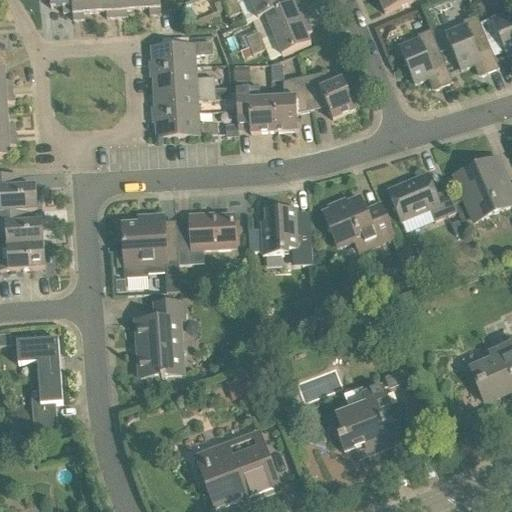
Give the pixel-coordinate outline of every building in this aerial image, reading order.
[(73,15),(72,0),(50,0),(51,10),(63,10),(64,15),(73,15)] [(94,0),(72,0),(73,15),(74,23),(85,22),(85,16),(95,15),(94,0)] [(118,20),(116,0),(94,0),(95,15),(107,15),(107,20),(118,20)] [(138,0),(116,0),(118,20),(128,19),(128,13),(139,13),(138,0)] [(160,0),(138,0),(139,13),(150,12),(150,18),(162,17),(160,0)] [(236,0),(229,0),(222,3),(226,12),(239,6),(236,0)] [(251,0),(250,1),(258,21),(287,9),(282,0),(251,0)] [(414,0),(378,0),(385,16),(416,3),(414,0)] [(219,15),(226,12),(222,3),(215,6),(219,15)] [(239,6),(226,12),(230,20),(243,15),(239,6)] [(304,15),(299,17),(294,6),(287,9),(258,21),(259,22),(266,19),(274,38),(308,24),(304,15)] [(511,9),(510,10),(511,13),(492,22),(507,60),(511,57),(511,9)] [(478,18),(464,24),(465,27),(445,36),(461,73),(475,68),(478,77),(482,78),(500,71),(478,18)] [(308,24),(274,38),(283,59),(311,47),(307,36),(312,34),(308,24)] [(403,58),(415,87),(429,82),(432,91),(436,92),(454,85),(432,32),(418,38),(419,41),(410,45),(414,53),(403,58)] [(250,49),(263,44),(260,35),(247,40),(250,49)] [(263,44),(250,49),(254,57),(267,52),(263,44)] [(213,46),(152,49),(153,72),(197,70),(196,59),(214,58),(213,46)] [(272,77),(279,76),(280,76),(279,68),(271,68),(272,77)] [(250,69),(235,69),(235,83),(250,83),(250,69)] [(215,80),(197,81),(197,70),(153,72),(154,96),(216,92),(215,80)] [(12,84),(6,84),(6,72),(0,72),(0,94),(13,94),(12,84)] [(343,82),(331,87),(326,75),(305,80),(313,113),(328,109),(333,122),(356,113),(343,82)] [(273,101),(275,135),(299,134),(298,116),(313,113),(305,80),(284,85),(285,100),(273,101)] [(273,101),(261,102),(260,89),(236,90),(238,123),(250,123),(251,136),(275,135),(273,101)] [(229,91),(216,92),(217,104),(230,103),(229,91)] [(199,105),(217,104),(216,92),(154,96),(156,119),(199,116),(199,105)] [(0,116),(8,116),(8,105),(14,105),(13,94),(0,94),(0,116)] [(0,138),(16,138),(15,127),(9,127),(8,116),(0,116),(0,138)] [(199,116),(156,119),(157,142),(219,138),(218,126),(200,127),(199,116)] [(239,139),(238,126),(226,127),(227,140),(239,139)] [(10,148),(16,148),(16,138),(0,138),(0,160),(11,160),(10,148)] [(476,224),(511,208),(511,197),(497,161),(495,162),(497,166),(460,182),(458,178),(457,178),(476,224)] [(21,213),(21,214),(38,213),(36,189),(17,190),(16,177),(0,178),(0,203),(1,203),(1,214),(21,213)] [(388,193),(401,223),(430,211),(435,224),(459,214),(449,191),(436,197),(428,177),(427,177),(428,179),(390,195),(389,193),(388,193)] [(382,207),(381,208),(383,213),(368,219),(361,200),(346,206),(345,203),(330,210),(331,212),(324,216),(339,254),(355,247),(359,257),(397,242),(382,207)] [(284,253),(299,252),(299,248),(298,226),(297,211),(266,213),(266,224),(262,224),(263,259),(284,257),(284,253)] [(0,250),(8,250),(44,248),(43,224),(21,226),(21,214),(21,213),(1,214),(1,215),(0,214),(0,250)] [(190,217),(192,254),(204,253),(236,251),(234,217),(209,219),(209,216),(190,217)] [(178,251),(166,251),(164,219),(138,220),(139,226),(123,227),(125,260),(126,270),(127,281),(149,279),(149,270),(166,269),(167,296),(180,295),(179,269),(178,254),(178,251)] [(450,226),(456,239),(464,236),(458,223),(450,226)] [(44,248),(8,250),(9,264),(0,264),(0,273),(46,271),(44,248)] [(299,248),(299,252),(300,261),(313,260),(312,249),(312,248),(299,248)] [(189,254),(178,254),(179,269),(189,268),(189,254)] [(118,271),(126,270),(125,260),(117,261),(118,271)] [(126,282),(116,283),(117,296),(127,296),(126,282)] [(180,322),(185,322),(183,306),(156,308),(157,323),(137,324),(141,381),(183,378),(180,322)] [(11,337),(0,337),(0,349),(12,349),(11,337)] [(39,366),(41,407),(38,407),(39,431),(58,428),(57,407),(63,406),(59,343),(18,346),(19,368),(39,366)] [(511,353),(472,370),(479,388),(484,386),(490,401),(485,404),(486,406),(511,394),(511,353)] [(256,371),(235,379),(236,383),(242,400),(254,396),(250,384),(260,380),(256,371)] [(407,372),(385,379),(390,392),(411,384),(407,372)] [(338,439),(345,456),(354,452),(355,452),(365,449),(369,459),(385,453),(381,442),(390,439),(385,428),(380,412),(389,408),(394,420),(395,419),(390,408),(384,390),(374,393),(363,397),(366,407),(350,413),(336,418),(343,437),(338,439)] [(272,412),(259,417),(262,426),(276,421),(272,412)] [(10,438),(3,432),(0,435),(0,449),(1,450),(10,438)] [(260,435),(195,457),(215,511),(242,502),(244,506),(281,492),(260,435)]
